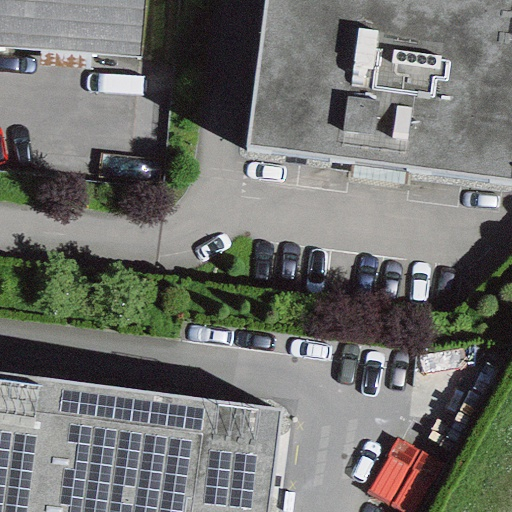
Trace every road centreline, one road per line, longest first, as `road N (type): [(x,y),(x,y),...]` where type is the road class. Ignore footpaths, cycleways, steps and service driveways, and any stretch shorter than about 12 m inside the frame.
road 1 (unknown): [(0,323),(280,369),(322,384),(343,415),(346,450),(334,511)]
road 2 (unknown): [(0,103),(146,120)]
